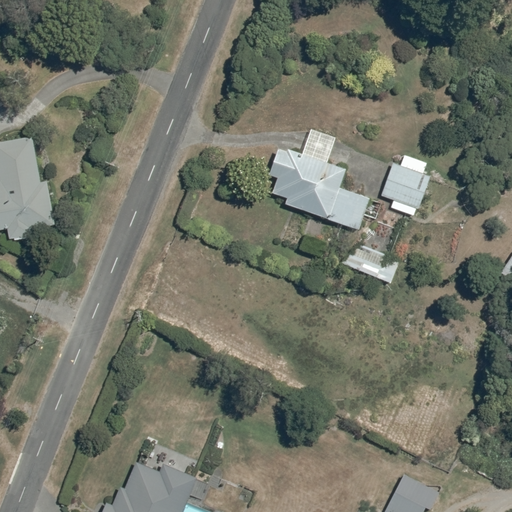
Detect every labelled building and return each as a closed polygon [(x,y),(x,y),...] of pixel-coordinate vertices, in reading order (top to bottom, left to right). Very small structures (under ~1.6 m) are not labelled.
[(33,139),(26,141),(26,138),(0,142),(0,229),(8,228),(10,240),(43,234),(42,228),(56,226),(48,181),(41,183),(33,139)] [(371,198),(340,188),(347,169),(289,149),(288,152),(279,149),(270,175),(279,178),(274,194),(288,198),(285,204),(360,230),(371,198)] [(394,163),(383,195),(420,208),(432,176),(394,163)] [(511,251),(501,270),(511,276),(511,251)] [(184,511),(199,479),(165,464),(161,473),(137,462),(126,489),(122,488),(114,506),(107,503),(102,511),(184,511)] [(439,493),(405,475),(396,491),(426,507),(431,509),(439,493)] [(423,511),(426,507),(396,491),(385,511),(423,511)]
